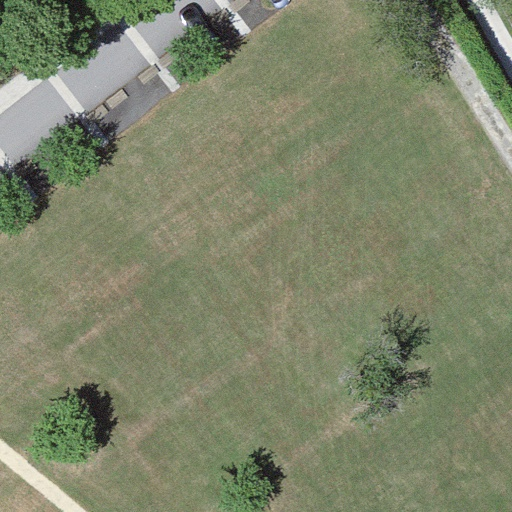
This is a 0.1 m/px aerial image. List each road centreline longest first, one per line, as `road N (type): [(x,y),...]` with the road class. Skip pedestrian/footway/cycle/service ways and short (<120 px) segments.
road 1 (unclassified): [(0,141),(181,0)]
road 2 (track): [(411,0),(511,151)]
